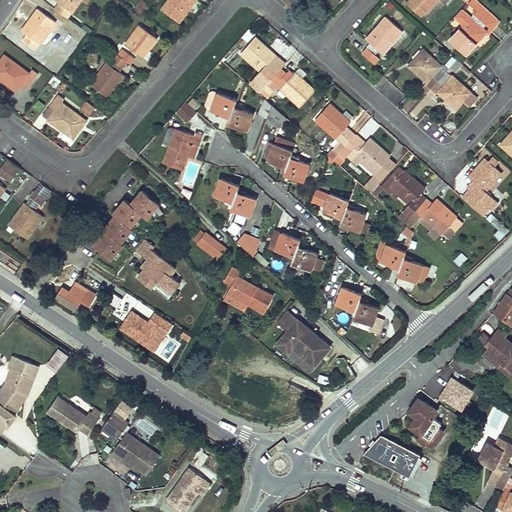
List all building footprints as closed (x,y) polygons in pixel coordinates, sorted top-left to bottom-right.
[(67,19),(81,0),(54,0),(55,0),(60,4),(55,10),(67,19)] [(169,0),(161,11),(179,23),(196,0),(169,0)] [(411,0),(413,2),(410,6),(420,15),(423,11),(426,13),(437,0),(411,0)] [(472,0),(470,3),(477,11),(482,6),(475,0),(472,0)] [(482,6),(477,11),(471,17),(462,9),(455,17),(464,25),(450,41),(466,55),(486,32),(483,28),(486,25),(491,31),(499,22),(482,6)] [(38,11),(21,33),(26,37),(22,42),(34,52),(55,24),(38,11)] [(370,44),(379,52),(382,54),(402,31),(386,17),(366,40),(370,44)] [(258,30),(252,25),(242,36),(248,42),(258,30)] [(486,32),(488,34),(491,31),(486,25),(483,28),(486,32)] [(140,27),(125,46),(142,59),(157,40),(140,27)] [(260,93),(264,89),(280,70),(285,65),(254,38),(241,54),(261,72),(250,84),(260,93)] [(89,43),(95,48),(98,44),(92,40),(89,43)] [(69,43),(62,53),(69,59),(79,46),(76,43),(74,46),(69,43)] [(98,44),(95,48),(103,54),(106,50),(98,44)] [(375,56),(379,52),(370,44),(366,47),(368,49),(375,56)] [(379,59),(375,56),(368,49),(363,54),(374,64),(379,59)] [(122,50),(118,56),(126,63),(129,65),(134,59),(122,50)] [(422,88),(428,93),(438,82),(432,77),(441,67),(423,50),(409,66),(427,82),(422,88)] [(126,63),(118,56),(114,54),(110,60),(122,69),(126,63)] [(3,56),(0,60),(0,80),(15,92),(19,87),(25,92),(34,80),(3,56)] [(473,75),(456,60),(454,62),(471,77),(473,75)] [(107,64),(90,86),(107,99),(124,77),(107,64)] [(314,91),(301,79),(307,74),(300,68),(294,73),(293,74),(290,77),(286,74),(280,70),(264,89),(272,95),(279,87),(300,106),(314,91)] [(438,82),(428,93),(434,98),(439,92),(458,109),(464,101),(471,93),(447,71),(438,82)] [(54,81),(50,86),(55,89),(58,85),(54,81)] [(471,93),(464,101),(471,106),(477,99),(471,93)] [(237,101),(227,97),(219,94),(212,111),(222,115),(221,118),(229,121),(236,105),(237,101)] [(41,117),(63,134),(70,139),(71,140),(85,123),(60,104),(63,101),(57,96),(41,117)] [(193,98),(187,104),(195,111),(200,105),(193,98)] [(266,99),(260,115),(268,118),(272,105),(266,99)] [(187,104),(184,102),(175,112),(187,124),(197,113),(195,111),(187,104)] [(334,148),(332,150),(338,154),(355,136),(350,131),(349,132),(345,128),(350,123),(329,104),(315,120),(335,138),(330,144),(334,148)] [(253,115),(243,111),(244,108),(237,106),(236,105),(229,121),(228,125),(247,132),(252,119),(253,115)] [(288,119),(272,105),(268,118),(266,123),(280,128),(288,119)] [(194,136),(177,130),(164,161),(183,168),(188,156),(194,158),(202,135),(196,132),(194,136)] [(511,131),(499,145),(511,156),(511,131)] [(70,139),(63,134),(60,138),(67,144),(70,139)] [(355,136),(338,154),(333,159),(339,164),(343,160),(350,152),(374,174),(389,158),(368,140),(364,144),(355,136)] [(295,143),(276,137),(275,140),(274,144),(273,145),(269,158),(268,161),(278,165),(277,167),(286,170),(291,154),(293,150),(295,143)] [(273,145),(269,143),(264,157),(269,158),(273,145)] [(310,164),(300,160),(300,157),(291,154),(286,170),(284,174),(304,181),(308,169),(310,164)] [(372,176),(380,182),(395,165),(389,158),(374,174),(372,176)] [(494,166),(489,161),(485,159),(469,177),(474,181),(467,189),(469,191),(462,198),(482,216),(489,209),(490,210),(497,203),(485,192),(502,173),(494,166)] [(8,162),(2,168),(14,177),(19,170),(8,162)] [(136,163),(130,170),(143,181),(148,175),(136,163)] [(2,168),(0,171),(0,175),(10,183),(14,177),(2,168)] [(399,194),(390,186),(403,172),(400,168),(384,186),(396,198),(399,194)] [(115,202),(117,199),(122,194),(127,199),(143,181),(130,170),(93,211),(106,222),(120,206),(115,202)] [(403,172),(390,186),(399,194),(410,204),(398,216),(405,222),(426,198),(420,193),(424,188),(404,171),(403,172)] [(223,203),(231,207),(239,187),(240,185),(221,178),(214,196),(225,200),(223,203)] [(379,183),(371,193),(376,198),(382,191),(380,187),(381,185),(379,183)] [(239,187),(231,207),(231,209),(249,216),(256,198),(246,194),(247,191),(239,187)] [(339,197),(316,189),(311,203),(325,208),(324,211),(335,215),(334,218),(342,221),(348,205),(349,201),(339,197)] [(34,192),(29,198),(41,207),(46,201),(34,192)] [(122,194),(117,199),(123,203),(127,199),(122,194)] [(426,198),(405,222),(411,227),(422,215),(426,219),(442,233),(444,231),(456,218),(457,217),(436,199),(432,204),(426,198)] [(25,205),(8,227),(26,239),(42,217),(25,205)] [(366,214),(356,211),(357,208),(348,205),(342,221),(341,225),(359,232),(363,223),(364,220),(366,214)] [(235,213),(229,231),(238,234),(245,217),(235,213)] [(495,217),(490,223),(499,230),(504,236),(510,231),(495,217)] [(456,218),(444,231),(450,237),(461,224),(456,218)] [(436,240),(442,233),(426,219),(422,222),(431,230),(428,233),(436,240)] [(363,223),(359,232),(366,234),(369,225),(363,223)] [(399,271),(405,255),(405,254),(414,231),(408,226),(402,233),(406,236),(401,249),(389,244),(390,242),(382,240),(375,258),(375,259),(391,265),(391,268),(399,271)] [(499,230),(494,236),(499,241),(504,236),(499,230)] [(201,231),(193,240),(197,243),(205,234),(201,231)] [(286,257),(293,260),(300,244),(302,240),(283,232),(276,250),(287,254),(286,257)] [(205,234),(197,243),(217,260),(226,249),(206,233),(205,234)] [(242,239),(238,243),(244,249),(253,257),(255,250),(260,240),(246,234),(242,239)] [(382,240),(383,237),(380,236),(372,257),(375,258),(382,240)] [(150,262),(145,269),(138,278),(151,288),(157,281),(169,291),(177,281),(170,276),(176,270),(149,248),(151,245),(145,240),(136,250),(147,260),(150,262)] [(317,254),(307,250),(308,247),(300,244),(293,260),(292,264),(293,264),(299,266),(311,271),(319,275),(322,268),(313,264),(316,257),(317,254)] [(265,259),(255,250),(253,257),(264,266),(268,262),(265,259)] [(462,253),(454,261),(460,266),(468,258),(462,253)] [(423,265),(412,261),(413,258),(405,255),(399,271),(398,275),(417,282),(421,271),(423,265)] [(325,261),(316,257),(313,264),(322,268),(325,261)] [(147,260),(142,267),(145,269),(150,262),(147,260)] [(233,267),(225,281),(232,285),(228,293),(249,304),(264,312),(273,296),(237,276),(240,271),(233,267)] [(177,281),(169,291),(174,295),(182,285),(177,281)] [(62,288),(56,298),(75,309),(87,289),(76,282),(69,292),(62,288)] [(347,310),(355,313),(361,298),(363,294),(344,286),(337,303),(348,307),(347,310)] [(511,288),(495,313),(511,323),(511,288)] [(228,293),(223,300),(245,312),(249,304),(228,293)] [(353,317),(372,325),(370,330),(379,334),(385,320),(376,316),(379,308),(368,304),(369,301),(361,298),(355,313),(353,317)] [(320,301),(318,305),(324,310),(326,303),(320,301)] [(231,308),(229,316),(238,318),(239,310),(231,308)] [(278,323),(288,331),(297,319),(288,311),(278,323)] [(288,331),(277,343),(288,352),(293,347),(314,365),(330,347),(297,319),(288,331)] [(281,337),(286,331),(278,324),(273,331),(281,337)] [(490,347),(484,354),(499,366),(504,359),(511,365),(511,342),(505,337),(507,335),(499,329),(487,345),(490,347)] [(226,342),(217,355),(230,364),(239,350),(226,342)] [(293,347),(288,352),(309,371),(314,365),(293,347)] [(0,419),(9,426),(11,427),(18,415),(17,414),(30,394),(36,377),(27,374),(32,361),(15,355),(10,368),(13,368),(7,383),(0,393),(0,419)] [(511,365),(504,359),(499,366),(511,376),(511,365)] [(41,364),(32,361),(27,374),(36,377),(41,364)] [(236,370),(228,395),(265,406),(273,381),(262,378),(261,381),(244,376),(245,373),(236,370)] [(327,384),(329,376),(320,375),(319,382),(327,384)] [(451,375),(439,396),(464,411),(476,390),(451,375)] [(90,410),(88,414),(58,395),(48,411),(78,430),(80,427),(89,433),(100,417),(99,416),(102,410),(95,406),(92,411),(90,410)] [(418,397),(409,412),(416,417),(410,425),(430,439),(438,427),(441,423),(433,417),(437,410),(418,397)] [(129,423),(113,412),(101,429),(117,440),(129,423)] [(9,426),(0,419),(0,431),(4,434),(9,426)] [(430,439),(421,433),(417,438),(428,446),(433,446),(435,444),(443,431),(438,427),(430,439)] [(149,473),(162,454),(128,431),(114,452),(124,459),(125,456),(149,473)] [(379,434),(368,456),(412,477),(423,454),(379,434)] [(488,441),(478,459),(496,468),(499,461),(507,465),(511,455),(511,442),(500,436),(496,445),(488,441)] [(183,511),(185,511),(209,480),(192,468),(167,500),(183,511)] [(511,511),(511,492),(503,509),(509,511),(511,511)]
